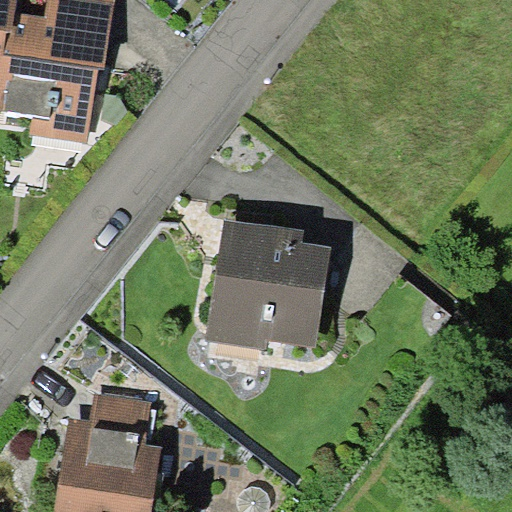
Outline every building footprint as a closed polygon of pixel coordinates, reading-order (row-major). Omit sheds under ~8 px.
[(0,0),(0,30),(1,23),(10,24),(13,0),(0,0)] [(10,24),(1,23),(0,30),(0,98),(3,99),(0,118),(0,119),(45,126),(46,115),(78,120),(82,95),(90,96),(99,44),(59,37),(59,31),(53,30),(58,2),(46,1),(42,29),(15,25),(10,24)] [(314,318),(323,265),(288,259),(290,248),(250,241),(249,247),(220,242),(208,321),(259,329),(257,338),(253,337),(251,351),(258,352),(259,341),(300,348),(305,316),(314,318)] [(441,328),(446,322),(400,285),(363,331),(409,368),(418,357),(433,368),(455,340),(441,328)] [(134,444),(132,443),(88,437),(86,454),(61,450),(54,497),(60,498),(57,511),(146,511),(148,506),(140,505),(142,489),(145,489),(150,462),(132,459),(134,444)]
